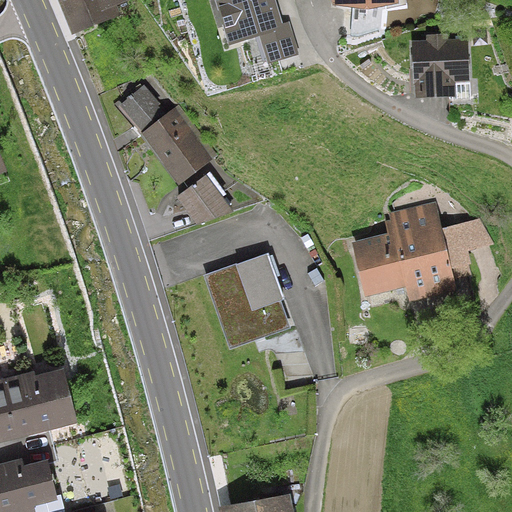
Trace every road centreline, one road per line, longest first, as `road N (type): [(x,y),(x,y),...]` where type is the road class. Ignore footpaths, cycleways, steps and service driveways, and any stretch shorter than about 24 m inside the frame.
road 1 (secondary): [(195,511),(134,280),(29,0)]
road 2 (residential): [(511,290),(488,329),(460,352),(339,392),(315,511)]
road 3 (unknown): [(0,494),(181,450)]
